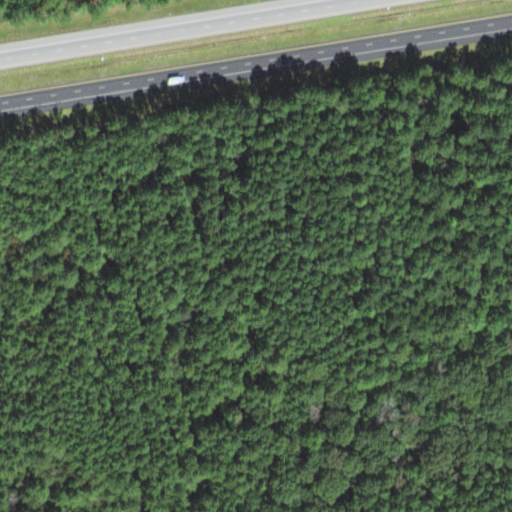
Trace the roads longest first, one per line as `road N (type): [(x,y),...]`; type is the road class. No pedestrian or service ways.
road 1 (motorway): [(0,109),(511,26)]
road 2 (motorway): [(338,0),(0,52)]
